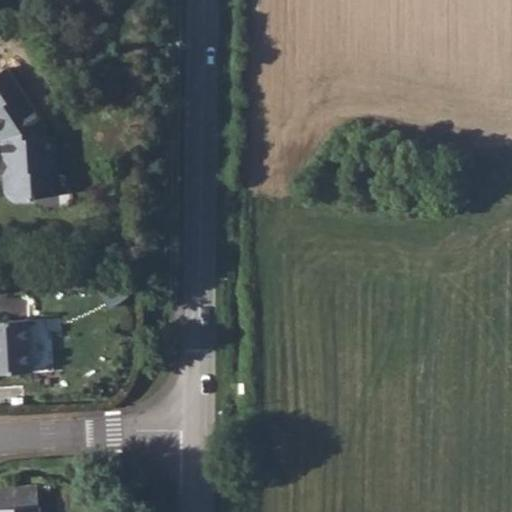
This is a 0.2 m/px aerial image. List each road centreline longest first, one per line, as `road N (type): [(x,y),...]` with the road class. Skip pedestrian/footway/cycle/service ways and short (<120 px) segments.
road 1 (secondary): [(196,435),(206,0)]
road 2 (residential): [(196,435),(0,432)]
